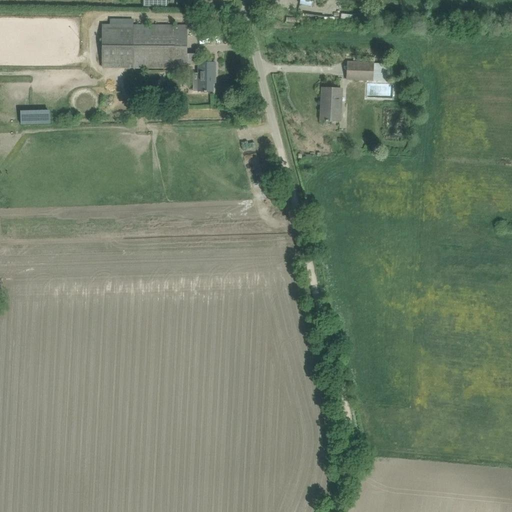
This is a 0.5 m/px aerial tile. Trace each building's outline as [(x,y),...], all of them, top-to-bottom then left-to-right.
[(187,26),(177,26),(103,25),(102,67),(187,68),(187,65),(196,65),(196,54),(187,54),(187,26)] [(347,61),(346,78),(372,79),(373,62),(347,61)] [(193,73),(193,91),(199,91),(204,91),(204,92),(207,92),(207,91),(213,91),(213,83),(212,83),(212,77),(215,77),(215,63),(199,63),(199,73),(193,73)] [(321,120),(331,121),(340,121),(340,103),(337,103),(338,89),(332,89),(322,88),(321,120)] [(22,123),(52,123),(51,109),(22,110),(22,123)] [(237,127),(241,144),(253,141),(250,125),(237,127)] [(260,182),(259,154),(247,155),(248,182),(260,182)]
